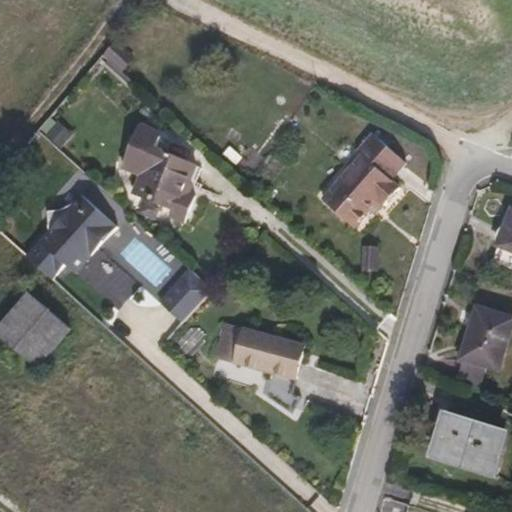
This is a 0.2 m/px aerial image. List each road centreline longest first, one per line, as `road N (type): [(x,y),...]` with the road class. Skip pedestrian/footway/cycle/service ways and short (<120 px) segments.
road 1 (residential): [(362,511),(465,156),(511,174)]
road 2 (unknown): [(404,365),(155,118)]
road 3 (unknown): [(312,511),(62,276)]
